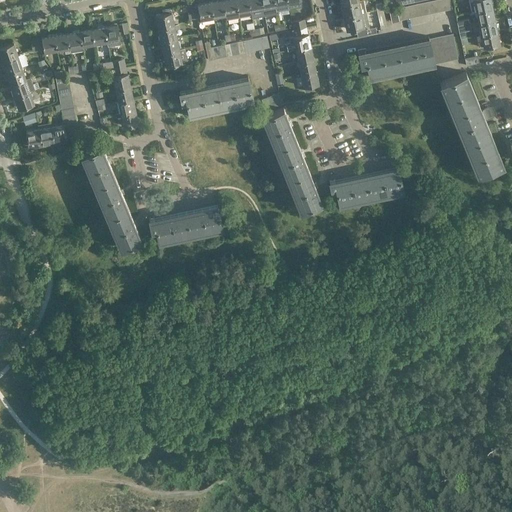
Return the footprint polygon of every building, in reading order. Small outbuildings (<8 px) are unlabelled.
[(223,0),(215,0),(211,1),(214,16),(226,14),(223,0)] [(227,19),(239,17),(236,0),(223,0),(226,14),(227,19)] [(236,0),(239,17),(252,15),(251,10),(249,0),(236,0)] [(263,8),(261,0),(249,0),(251,10),(263,8)] [(277,9),(276,5),(274,0),(261,0),(263,8),(270,6),(271,10),(277,9)] [(274,0),(276,5),(277,9),(277,10),(289,8),(287,0),(274,0)] [(287,0),(289,8),(302,6),(302,4),(309,2),(309,0),(287,0)] [(344,16),(366,11),(363,0),(358,0),(341,4),(344,16)] [(434,12),(431,0),(426,1),(429,13),(434,12)] [(437,0),(431,0),(434,12),(440,11),(437,0)] [(446,10),(443,0),(437,0),(440,11),(446,10)] [(443,0),(446,10),(452,8),(450,0),(443,0)] [(468,0),(471,11),(475,10),(493,6),(491,0),(468,0)] [(214,22),(213,17),(214,16),(211,1),(198,3),(198,4),(200,17),(201,19),(206,18),(207,23),(214,22)] [(429,13),(426,1),(420,2),(423,15),(429,13)] [(423,15),(420,2),(414,4),(417,16),(423,15)] [(194,18),(200,17),(198,4),(192,5),(193,12),(194,18)] [(414,4),(408,5),(411,17),(417,16),(414,4)] [(405,18),(403,6),(396,7),(397,8),(399,20),(405,18)] [(493,6),(475,10),(478,22),(495,18),(493,6)] [(174,19),(172,11),(171,11),(170,8),(162,10),(162,13),(155,14),(158,27),(174,24),(178,23),(177,18),(174,19)] [(383,8),(377,9),(380,28),(387,27),(383,8)] [(397,8),(389,10),(392,21),(399,20),(397,8)] [(366,11),(344,16),(346,29),(365,25),(369,24),(366,11)] [(458,26),(470,23),(469,17),(457,20),(458,26)] [(292,21),(293,27),(294,29),(307,27),(305,18),(292,20),(292,21)] [(495,18),(478,22),(480,34),(498,30),(495,18)] [(118,23),(104,25),(108,45),(121,43),(118,23)] [(160,40),(177,36),(176,29),(180,28),(179,23),(178,23),(174,24),(158,27),(160,40)] [(470,23),(458,26),(459,32),(471,30),(470,23)] [(104,25),(92,27),(95,43),(107,41),(104,25)] [(95,43),(92,27),(79,30),(82,45),(95,43)] [(307,27),(294,29),(292,30),(293,35),(296,48),(311,45),(308,33),(307,27)] [(83,50),(82,45),(79,30),(67,32),(70,47),(71,52),(83,50)] [(480,47),(483,46),(500,42),(498,30),(480,34),(481,35),(480,35),(481,41),(479,41),(480,47)] [(71,52),(70,47),(67,32),(55,34),(57,49),(64,48),(65,53),(71,52)] [(57,49),(55,34),(41,36),(42,36),(44,49),(44,51),(57,49)] [(450,47),(456,46),(453,34),(447,35),(450,47)] [(262,48),(270,47),(267,35),(260,36),(262,48)] [(444,49),(450,47),(447,35),(441,36),(444,49)] [(44,49),(42,36),(31,38),(32,44),(36,44),(37,50),(44,49)] [(180,48),(177,36),(160,40),(163,52),(180,48)] [(260,36),(254,38),(257,49),(262,48),(260,36)] [(432,51),(429,39),(429,36),(359,51),(361,64),(367,63),(370,77),(435,63),(432,51)] [(438,50),(444,49),(441,36),(435,38),(438,50)] [(254,38),(248,39),(250,51),(257,49),(254,38)] [(432,51),(438,50),(435,38),(429,39),(432,51)] [(248,39),(242,40),(244,52),(250,51),(248,39)] [(244,52),(242,40),(236,41),(238,53),(244,52)] [(236,41),(230,43),(232,55),(238,53),(236,41)] [(0,54),(2,60),(18,54),(14,42),(0,46),(0,54)] [(232,55),(230,43),(223,44),(226,56),(232,55)] [(223,44),(217,45),(220,57),(226,56),(223,44)] [(220,57),(217,45),(211,47),(214,59),(220,57)] [(311,45),(296,48),(298,61),(313,58),(311,45)] [(456,46),(450,47),(453,59),(458,58),(456,46)] [(211,47),(206,48),(208,60),(214,59),(211,47)] [(450,47),(444,49),(447,61),(453,59),(450,47)] [(187,60),(185,48),(180,49),(180,48),(163,52),(166,65),(182,61),(187,60)] [(444,49),(438,50),(441,62),(447,61),(444,49)] [(438,50),(432,51),(435,63),(436,63),(441,62),(438,50)] [(22,66),(18,54),(2,60),(6,72),(22,66)] [(466,65),(480,62),(478,55),(465,58),(466,65)] [(113,67),(125,64),(124,57),(112,60),(113,67)] [(316,70),(313,58),(298,61),(301,73),(316,70)] [(22,66),(6,72),(10,84),(26,78),(22,66)] [(115,89),(131,85),(128,73),(127,73),(126,67),(114,69),(115,74),(112,75),(115,89)] [(316,70),(301,73),(305,91),(314,89),(313,84),(319,83),(316,70)] [(440,82),(477,173),(503,162),(484,117),(492,113),(489,106),(481,110),(465,72),(440,82)] [(14,96),(30,90),(35,88),(31,76),(26,78),(10,84),(14,96)] [(190,115),(254,102),(248,76),(179,91),(182,103),(187,102),(190,115)] [(118,101),(132,98),(133,97),(131,85),(115,89),(118,101)] [(58,94),(71,92),(70,86),(57,88),(58,94)] [(30,90),(14,96),(18,108),(34,103),(30,90)] [(60,101),(73,98),(71,92),(58,94),(60,101)] [(273,94),(278,105),(284,103),(279,92),(273,94)] [(271,108),(278,105),(273,94),(267,97),(271,108)] [(132,98),(118,101),(120,113),(136,110),(133,97),(132,98)] [(266,110),(271,108),(267,97),(262,99),(266,110)] [(77,121),(74,106),(61,109),(61,110),(63,120),(51,123),(54,142),(67,139),(66,133),(79,131),(77,121)] [(262,115),(299,209),(321,200),(284,107),(262,115)] [(136,110),(120,113),(123,126),(139,122),(136,110)] [(35,112),(23,116),(25,122),(37,118),(35,112)] [(42,144),(54,142),(51,123),(50,123),(51,125),(39,127),(42,144)] [(29,147),(42,144),(39,127),(26,130),(29,147)] [(102,145),(81,153),(121,247),(141,238),(102,145)] [(339,205),(403,192),(398,168),(336,181),(335,179),(329,180),(332,193),(336,192),(339,205)] [(160,243),(223,230),(218,206),(155,219),(154,216),(149,218),(151,230),(157,229),(160,243)]
